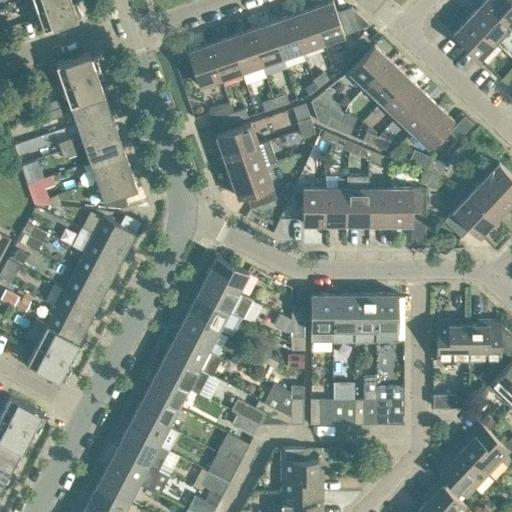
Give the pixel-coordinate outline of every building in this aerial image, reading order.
[(82,14),(77,0),(57,0),(37,7),(44,27),(82,14)] [(370,23),(351,5),(336,10),(332,0),(328,0),(311,6),(323,40),(370,23)] [(510,24),(483,0),(482,0),(468,15),(495,40),(510,24)] [(511,21),(511,0),(483,0),(510,24),(511,21)] [(323,40),(311,6),(291,13),(302,47),(323,40)] [(306,58),(302,47),(291,13),(270,20),(282,54),(286,65),(306,58)] [(495,40),(468,15),(452,32),(479,57),(495,40)] [(282,54),(270,20),(250,27),(262,61),(282,54)] [(250,27),(230,35),(241,69),(246,81),(266,74),(262,61),(250,27)] [(369,39),(363,32),(354,41),(360,47),(369,39)] [(241,69),(230,35),(209,42),(221,76),(241,69)] [(221,76),(209,42),(187,49),(199,83),(221,76)] [(365,85),(390,58),(374,43),(349,69),(365,85)] [(100,64),(94,49),(56,62),(63,82),(97,70),(95,66),(100,64)] [(380,100),(406,73),(390,58),(365,85),(380,100)] [(511,80),(511,69),(510,68),(501,77),(508,85),(511,80)] [(329,77),(323,69),(313,77),(319,85),(329,77)] [(104,90),(97,70),(63,82),(70,102),(104,90)] [(396,115),(421,88),(406,73),(380,100),(396,115)] [(309,93),(319,85),(313,77),(303,85),(309,93)] [(412,130),(437,103),(421,88),(396,115),(412,130)] [(111,109),(104,90),(70,102),(77,121),(111,109)] [(286,91),(274,95),(277,105),(289,101),(286,91)] [(277,105),(274,95),(262,100),(265,109),(277,105)] [(60,98),(47,103),(49,109),(62,105),(60,98)] [(208,108),(215,126),(236,119),(233,110),(229,100),(208,108)] [(306,102),(292,107),(300,127),(313,122),(306,102)] [(453,119),(437,103),(412,130),(428,145),(453,119)] [(48,109),(51,118),(65,113),(62,105),(49,109),(48,109)] [(245,105),(233,110),(236,119),(248,115),(245,105)] [(117,129),(111,109),(77,121),(83,140),(117,129)] [(338,128),(341,118),(330,114),(326,123),(338,128)] [(354,123),(341,118),(338,128),(350,133),(354,123)] [(258,141),(251,120),(216,132),(224,153),(258,141)] [(316,131),(313,123),(313,122),(300,127),(303,136),(316,131)] [(332,142),(336,133),(324,128),(320,137),(332,142)] [(124,148),(117,129),(83,140),(90,160),(124,148)] [(374,143),(378,133),(366,129),(362,138),(374,143)] [(344,147),(348,138),(336,133),(332,142),(344,147)] [(390,138),(378,133),(374,143),(386,148),(390,138)] [(58,141),(61,148),(75,143),(72,136),(58,141)] [(269,138),(258,141),(224,153),(231,174),(265,162),(275,158),(269,138)] [(469,147),(463,141),(455,150),(461,156),(469,147)] [(77,152),(75,143),(61,148),(63,156),(77,152)] [(368,157),(372,148),(360,143),(357,152),(368,157)] [(131,167),(124,148),(90,160),(97,179),(131,167)] [(380,162),(384,153),(372,148),(368,157),(380,162)] [(433,171),(438,158),(430,155),(425,167),(433,171)] [(38,157),(21,162),(27,181),(42,176),(44,175),(38,157)] [(446,161),(438,158),(433,171),(440,174),(446,161)] [(511,173),(499,161),(483,177),(509,202),(511,199),(511,173)] [(277,197),(265,162),(231,174),(238,196),(246,193),(250,206),(277,197)] [(131,167),(97,179),(104,199),(106,198),(108,203),(120,204),(127,202),(124,192),(138,187),(131,167)] [(427,183),(433,171),(425,167),(419,180),(427,183)] [(435,187),(440,174),(433,171),(427,183),(435,187)] [(42,176),(27,181),(34,201),(48,196),(45,186),(42,176)] [(509,202),(483,177),(469,193),(494,218),(509,202)] [(325,221),(325,185),(302,185),(302,222),(325,221)] [(347,221),(347,185),(325,185),(325,221),(347,221)] [(368,221),(368,185),(347,185),(347,221),(368,221)] [(390,221),(390,185),(368,185),(368,221),(390,221)] [(426,185),(390,185),(390,221),(426,221),(426,185)] [(494,218),(469,193),(444,220),(461,236),(470,226),(479,235),(494,218)] [(103,213),(94,232),(126,249),(135,230),(140,221),(127,214),(122,223),(103,213)] [(126,249),(94,232),(84,250),(116,267),(126,249)] [(116,267),(84,250),(75,268),(107,285),(116,267)] [(217,254),(207,273),(238,289),(248,270),(217,254)] [(98,303),(107,285),(75,268),(66,286),(98,303)] [(253,297),(238,289),(207,273),(197,292),(228,308),(243,316),(253,297)] [(98,303),(66,286),(56,304),(88,321),(98,303)] [(333,340),(333,328),(333,291),(310,291),(310,340),(333,340)] [(354,291),(333,291),(333,328),(333,340),(355,340),(354,291)] [(376,291),(354,291),(355,340),(376,340),(376,291)] [(398,291),(376,291),(376,340),(398,340),(398,328),(398,291)] [(218,328),(228,308),(197,292),(187,311),(218,328)] [(79,339),(88,321),(56,304),(47,323),(79,339)] [(208,347),(218,328),(187,311),(177,330),(208,347)] [(468,358),(468,322),(449,322),(449,317),(436,317),(436,358),(468,358)] [(511,332),(501,323),(501,317),(486,317),(486,322),(468,322),(468,358),(500,358),(500,352),(506,358),(511,351),(511,332)] [(79,339),(47,323),(37,341),(69,358),(79,339)] [(177,330),(167,349),(209,372),(212,373),(222,354),(208,347),(177,330)] [(69,358),(37,341),(27,360),(63,379),(71,364),(67,362),(69,358)] [(199,391),(209,372),(167,349),(157,368),(188,385),(199,391)] [(511,404),(511,403),(511,355),(487,382),(511,404)] [(178,404),(188,385),(157,368),(147,388),(178,404)] [(376,397),(376,384),(376,373),(364,373),(364,397),(354,397),(354,422),(376,422),(376,397)] [(274,381),(264,399),(291,414),(291,422),(303,422),(304,390),(291,390),(274,381)] [(403,422),(404,384),(376,384),(376,397),(376,422),(403,422)] [(168,423),(178,404),(147,388),(137,407),(168,423)] [(455,392),(433,392),(433,405),(455,405),(455,392)] [(10,393),(0,412),(32,428),(34,425),(38,427),(46,412),(10,393)] [(291,414),(264,399),(259,397),(255,405),(237,396),(231,408),(237,411),(259,423),(260,422),(291,422),(291,414)] [(333,422),(333,397),(310,396),(309,422),(333,422)] [(354,422),(354,397),(333,397),(333,422),(354,422)] [(168,423),(137,407),(127,426),(169,448),(169,447),(170,448),(179,429),(168,423)] [(32,428),(0,412),(0,411),(0,435),(22,447),(32,428)] [(253,434),(259,423),(237,411),(231,422),(253,434)] [(474,434),(461,447),(487,471),(509,448),(480,420),(471,430),(474,434)] [(159,467),(169,448),(127,426),(117,445),(159,467)] [(22,447),(0,435),(0,458),(13,465),(22,447)] [(149,487),(159,467),(117,445),(106,464),(138,480),(137,481),(149,487)] [(317,458),(305,458),(305,446),(281,445),(281,490),(322,489),(322,477),(317,477),(317,458)] [(487,471),(461,447),(449,461),(445,457),(435,467),(465,495),(487,471)] [(231,448),(227,454),(239,461),(243,455),(242,455),(231,448)] [(239,461),(227,454),(218,449),(208,469),(229,480),(239,461)] [(13,465),(0,458),(0,481),(3,483),(13,465)] [(138,480),(106,464),(96,483),(128,500),(137,481),(138,480)] [(229,480),(208,469),(201,482),(211,487),(208,493),(219,499),(229,480)] [(433,491),(420,504),(428,511),(462,511),(468,506),(438,478),(430,487),(433,491)] [(121,511),(128,500),(96,483),(86,502),(104,511),(121,511)] [(322,503),(322,489),(281,490),(281,503),(270,503),(269,511),(317,511),(317,503),(322,503)] [(198,511),(212,511),(219,499),(208,493),(205,498),(195,492),(188,506),(198,511)] [(104,511),(86,502),(81,511),(104,511)]
